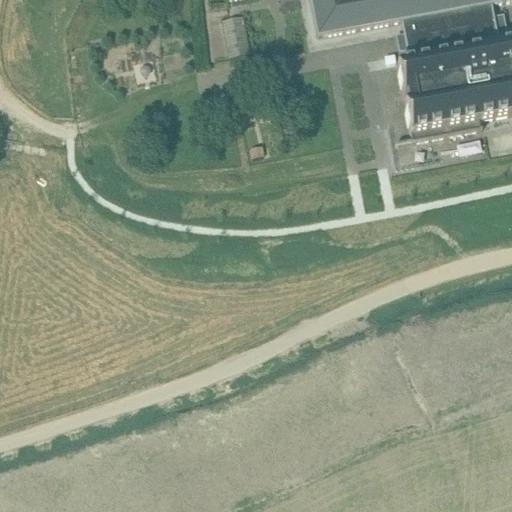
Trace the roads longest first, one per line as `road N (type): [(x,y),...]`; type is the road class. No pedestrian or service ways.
road 1 (unclassified): [(0,474),(382,300),(511,261)]
road 2 (tertiary): [(511,314),(424,337),(289,392),(32,511)]
road 3 (unclassified): [(142,511),(335,425),(511,364)]
